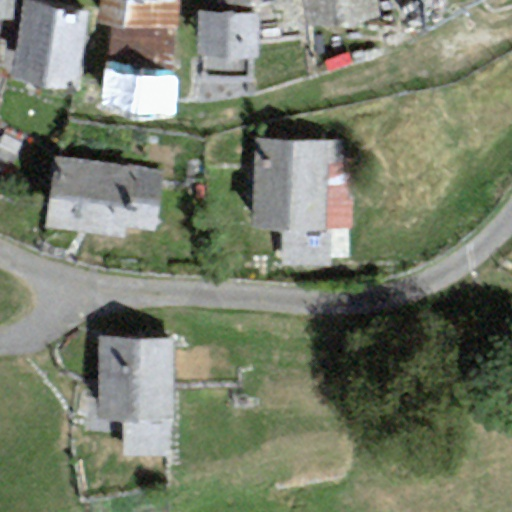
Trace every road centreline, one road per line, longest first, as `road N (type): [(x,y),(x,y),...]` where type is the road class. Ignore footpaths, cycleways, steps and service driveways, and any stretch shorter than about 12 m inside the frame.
road 1 (track): [(511,194),(448,255),(372,289),(76,276),(0,247)]
road 2 (track): [(511,21),(394,75),(204,117)]
